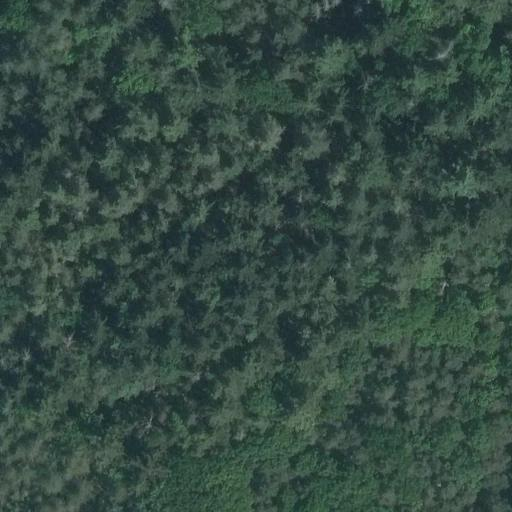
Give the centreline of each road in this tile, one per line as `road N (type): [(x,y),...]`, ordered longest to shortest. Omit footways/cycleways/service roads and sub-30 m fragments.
road 1 (track): [(440,264),(261,344),(160,335),(28,295)]
road 2 (track): [(362,511),(407,466),(431,379),(440,264)]
